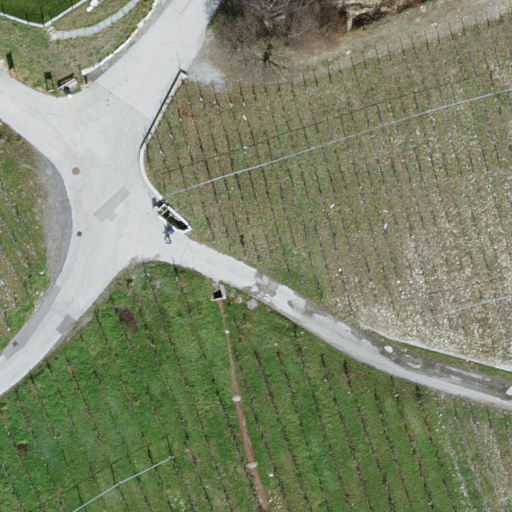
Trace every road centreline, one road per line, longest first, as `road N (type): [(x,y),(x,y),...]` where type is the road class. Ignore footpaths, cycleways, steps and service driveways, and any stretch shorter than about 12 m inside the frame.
road 1 (residential): [(100,182),(188,252),(383,352),(511,396)]
road 2 (unclassified): [(100,182),(91,247),(68,297),(0,375)]
road 3 (unclassified): [(100,182),(127,106),(199,0)]
road 4 (residential): [(0,105),(100,182)]
